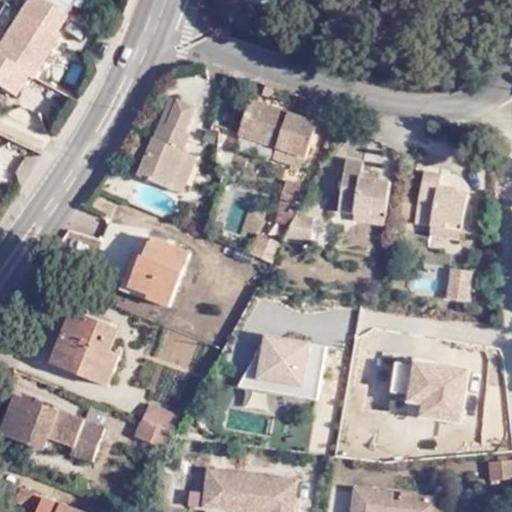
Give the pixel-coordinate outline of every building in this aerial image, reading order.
[(0,82),(13,90),(24,72),(31,76),(57,33),(51,29),(61,12),(43,0),(25,0),(0,38),(0,82)] [(315,123),(250,100),(238,134),(276,146),(274,155),(301,164),(315,123)] [(171,188),(190,153),(186,151),(192,135),(188,133),(197,107),(182,101),(168,126),(163,124),(141,173),(171,188)] [(200,158),(190,153),(171,188),(183,193),(200,158)] [(372,210),(388,213),(395,180),(364,175),(366,163),(349,159),(338,209),(356,213),(371,216),(372,210)] [(451,224),(463,227),(470,196),(443,190),(446,176),(429,172),(418,223),(436,227),(448,230),(451,224)] [(302,204),(309,191),(283,182),(279,193),(302,204)] [(288,230),(299,210),(302,204),(279,193),(274,224),(288,230)] [(288,230),(281,243),(312,249),(315,213),(299,210),(288,230)] [(385,227),(388,213),(372,210),(371,216),(356,213),(354,221),(385,227)] [(461,241),(463,227),(451,224),(448,230),(436,227),(434,235),(461,241)] [(147,296),(166,305),(191,250),(152,235),(144,253),(141,253),(128,279),(150,290),(147,296)] [(472,301),(474,269),(447,267),(444,299),(472,301)] [(69,302),(47,345),(82,362),(98,371),(112,342),(97,334),(104,320),(69,302)] [(317,399),(328,343),(260,329),(249,386),(317,399)] [(82,362),(47,345),(42,356),(75,375),(82,362)] [(469,365),(394,359),(390,418),(465,424),(469,365)] [(18,425),(29,401),(18,396),(5,419),(18,425)] [(81,426),(29,401),(18,425),(71,452),(68,457),(90,467),(101,443),(79,432),(81,426)] [(148,407),(139,424),(176,441),(179,436),(185,425),(148,407)] [(176,441),(139,424),(132,439),(168,458),(176,441)] [(510,463),(488,463),(488,480),(511,480),(510,463)] [(289,511),(292,485),(206,475),(203,496),(218,499),(216,511),(220,511),(289,511)] [(80,511),(20,489),(16,500),(38,509),(36,511),(80,511)] [(439,511),(440,501),(401,498),(401,505),(394,504),(395,497),(356,492),(353,511),(439,511)] [(216,511),(218,499),(203,496),(201,510),(216,511)]
